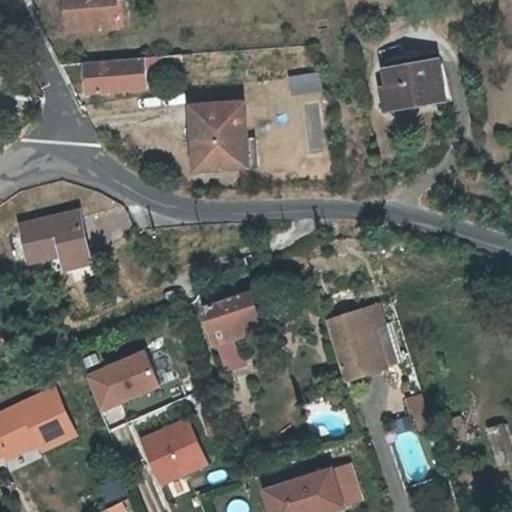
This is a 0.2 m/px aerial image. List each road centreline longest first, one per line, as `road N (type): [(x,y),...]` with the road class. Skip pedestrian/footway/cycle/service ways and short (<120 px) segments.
road 1 (residential): [(76,139),(106,171),(179,208),(349,210),(511,249)]
road 2 (residential): [(11,0),(76,139)]
